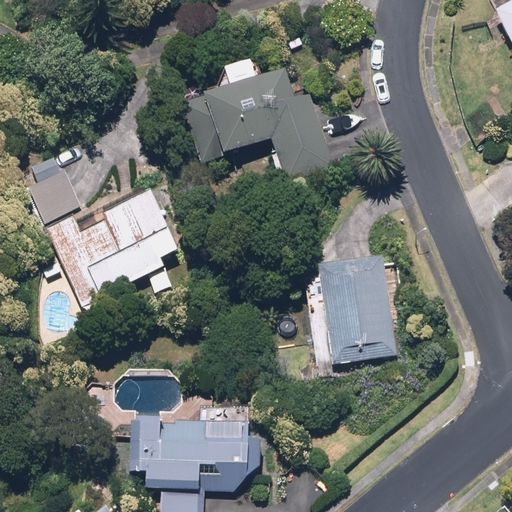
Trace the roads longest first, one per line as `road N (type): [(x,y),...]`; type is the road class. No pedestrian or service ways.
road 1 (residential): [(511,364),(401,109),(396,47),(403,0)]
road 2 (residential): [(388,511),(511,411)]
